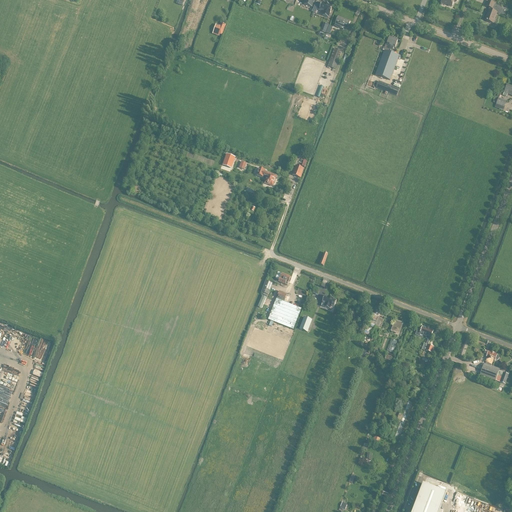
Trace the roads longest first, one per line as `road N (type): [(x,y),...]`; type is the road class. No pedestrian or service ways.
road 1 (unclassified): [(457,326),(271,254)]
road 2 (unclassified): [(388,511),(457,326)]
road 3 (unclassified): [(511,60),(352,0)]
road 4 (unclassified): [(457,326),(511,181)]
